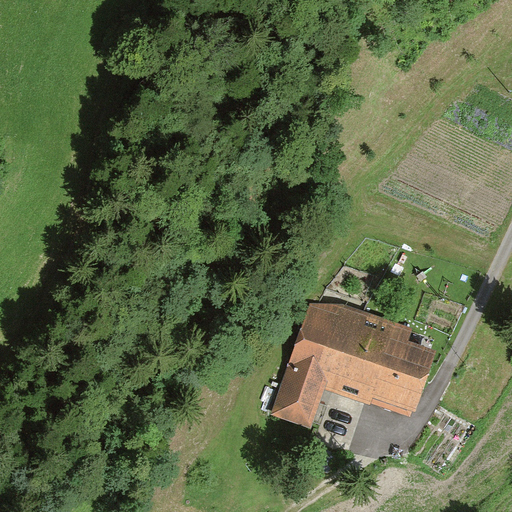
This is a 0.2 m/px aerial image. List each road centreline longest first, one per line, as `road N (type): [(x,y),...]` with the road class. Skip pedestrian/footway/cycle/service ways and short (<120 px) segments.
road 1 (track): [(323,260),(179,341),(95,443),(0,502)]
road 2 (track): [(0,367),(80,234),(112,82),(158,0)]
road 3 (track): [(437,397),(511,242)]
